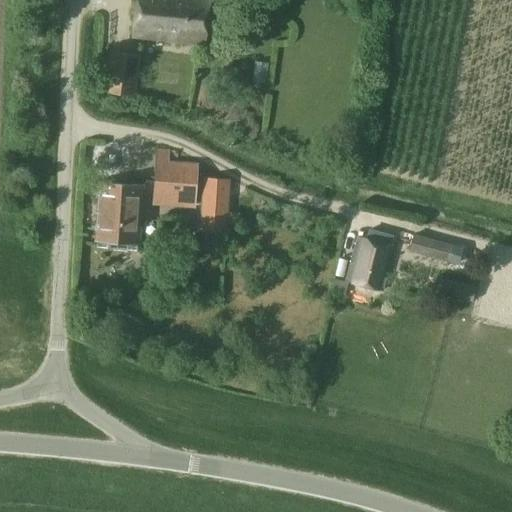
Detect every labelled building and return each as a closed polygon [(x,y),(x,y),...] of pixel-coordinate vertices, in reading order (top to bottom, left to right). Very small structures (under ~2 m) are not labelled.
[(136,0),(133,37),(204,45),(209,0),(136,0)] [(139,56),(111,53),(107,93),(134,96),(139,56)] [(158,149),(153,202),(193,205),(197,165),(167,163),(168,150),(158,149)] [(225,230),(228,178),(204,177),(201,228),(225,230)] [(98,182),(94,242),(139,244),(142,184),(98,182)] [(413,233),(408,252),(448,262),(453,244),(413,233)] [(357,236),(345,281),(382,290),(393,247),(357,236)]
